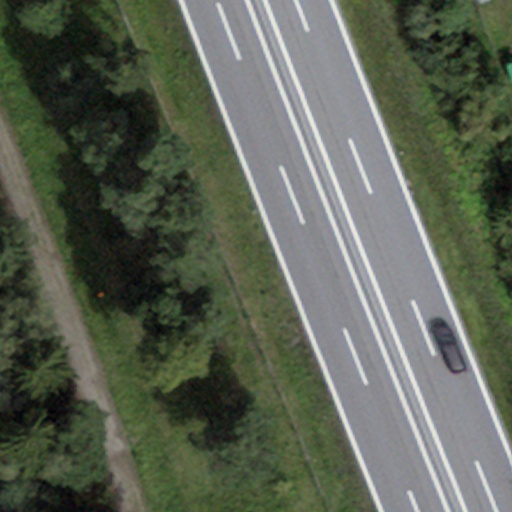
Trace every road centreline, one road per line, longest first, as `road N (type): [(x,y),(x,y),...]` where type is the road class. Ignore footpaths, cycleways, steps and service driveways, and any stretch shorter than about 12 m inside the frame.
road 1 (trunk): [(496,511),(295,0)]
road 2 (trunk): [(216,0),(417,511)]
